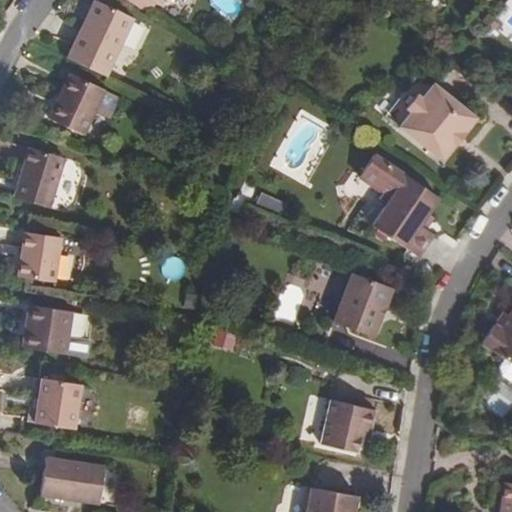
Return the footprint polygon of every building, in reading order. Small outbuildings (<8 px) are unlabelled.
[(114,68),(137,19),(99,0),(76,50),(114,68)] [(142,0),(139,5),(153,14),(158,6),(161,8),(165,3),(171,1),(172,0),(142,0)] [(114,68),(76,50),(71,59),(110,77),(114,68)] [(108,89),(72,72),(51,118),(87,134),(108,89)] [(477,120),(435,86),(402,129),(445,163),(457,146),(457,142),(460,138),(464,137),(477,120)] [(32,147),(15,197),(50,208),(66,158),(32,147)] [(422,226),(429,214),(441,198),(376,154),(361,177),(383,193),(381,197),(383,207),(387,209),(375,228),(421,259),(436,236),(428,231),(422,226)] [(428,231),(436,219),(429,214),(422,226),(428,231)] [(25,234),(18,278),(55,284),(62,239),(25,234)] [(178,258),(160,265),(165,280),(184,273),(178,258)] [(392,289),(351,274),(333,322),(373,338),(381,317),(378,316),(380,309),(384,308),(392,289)] [(31,308),(25,351),(68,358),(75,314),(31,308)] [(507,337),(511,326),(511,322),(507,320),(501,334),(507,337)] [(511,326),(507,337),(501,334),(490,355),(511,363),(511,326)] [(46,379),(35,377),(33,395),(40,396),(36,423),(76,430),(83,386),(55,382),(46,379)] [(368,439),(374,409),(328,399),(320,443),(356,451),(360,437),(368,439)] [(107,467),(48,458),(42,494),(101,504),(107,467)] [(511,511),(511,483),(477,478),(475,497),(478,497),(475,511),(511,511)] [(304,511),(307,488),(282,486),(279,511),(304,511)] [(355,511),(357,499),(311,491),(307,511),(355,511)]
